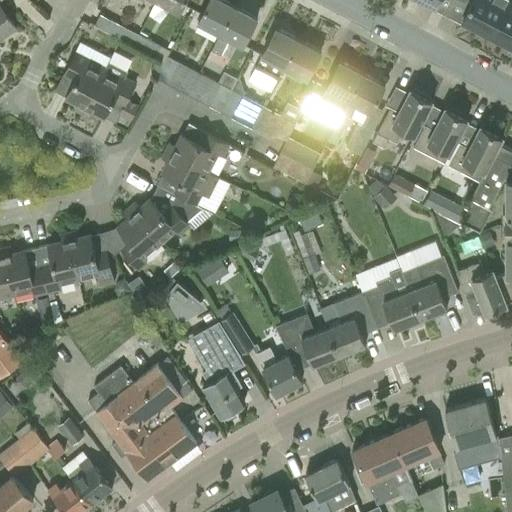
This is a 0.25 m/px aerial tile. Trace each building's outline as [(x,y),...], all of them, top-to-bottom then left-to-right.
[(159,0),(180,10),(185,0),(159,0)] [(221,32),(235,5),(225,0),(208,0),(199,21),(221,32)] [(460,0),(470,5),(462,20),(490,34),(507,0),(460,0)] [(511,0),(507,0),(490,34),(511,45),(511,0)] [(0,38),(16,27),(0,3),(0,38)] [(244,44),(257,17),(235,5),(221,32),(212,50),(220,54),(230,37),(244,44)] [(134,44),(139,34),(100,13),(95,24),(134,44)] [(277,78),(284,65),(285,65),(299,39),(276,27),(257,67),(277,78)] [(134,44),(156,54),(161,45),(139,34),(134,44)] [(307,77),(321,50),(299,39),(285,65),(307,77)] [(109,61),(128,67),(131,56),(113,50),(109,61)] [(76,51),(63,74),(75,80),(66,96),(79,103),(76,108),(82,112),(106,66),(88,57),(76,51)] [(156,77),(167,83),(178,61),(167,55),(165,59),(156,77)] [(165,59),(158,56),(150,71),(151,74),(156,77),(165,59)] [(342,111),(363,72),(340,60),(320,99),(342,111)] [(106,66),(82,112),(89,115),(92,109),(104,116),(113,99),(123,105),(118,113),(131,120),(139,106),(126,99),(135,82),(123,76),(126,70),(108,61),(106,66)] [(178,61),(167,83),(178,88),(189,66),(178,61)] [(178,88),(189,94),(200,72),(189,66),(178,88)] [(223,71),(218,81),(221,83),(232,88),(237,78),(223,71)] [(211,77),(200,72),(189,94),(199,99),(211,77)] [(371,111),(385,84),(363,72),(342,111),(328,138),(336,143),(350,115),(351,116),(357,104),(371,111)] [(220,82),(211,77),(199,99),(209,104),(220,82)] [(237,77),(237,78),(232,88),(242,94),(244,91),(240,78),(237,77)] [(232,88),(220,82),(209,104),(220,110),(232,88)] [(242,94),(232,88),(220,110),(231,116),(242,94)] [(416,131),(433,99),(410,88),(399,110),(390,106),(372,140),(383,146),(388,137),(396,141),(401,130),(414,136),(416,131)] [(263,105),(242,94),(231,116),(252,127),(263,105)] [(303,109),(291,103),(286,105),(281,114),(285,116),(296,122),(303,109)] [(274,111),(263,105),(252,127),(263,132),(274,111)] [(444,162),(468,118),(445,106),(434,128),(425,124),(413,146),(444,162)] [(274,138),(285,116),(281,114),(274,111),(263,132),(274,138)] [(296,122),(285,116),(274,138),(275,138),(277,135),(287,140),(289,135),(296,122)] [(346,146),(359,153),(372,130),(358,123),(346,146)] [(448,164),(479,180),(499,143),(503,136),(480,124),(469,147),(459,142),(448,164)] [(171,143),(167,150),(217,176),(226,157),(222,155),(228,143),(205,131),(200,142),(183,133),(176,146),(171,143)] [(489,207),(505,176),(511,176),(511,149),(499,143),(479,180),(471,196),(469,196),(464,206),(467,207),(460,220),(480,230),(491,208),(489,207)] [(364,172),(366,167),(367,168),(376,151),(366,146),(357,163),(359,164),(357,168),(364,172)] [(174,190),(196,203),(197,203),(202,193),(210,197),(219,177),(217,176),(167,150),(164,156),(170,159),(163,172),(179,180),(174,190)] [(305,181),(313,167),(281,151),(274,165),(305,181)] [(311,169),(305,181),(316,187),(322,175),(311,169)] [(409,195),(415,183),(395,173),(389,185),(409,195)] [(189,224),(186,222),(196,203),(174,190),(157,182),(157,183),(158,184),(151,198),(140,207),(136,202),(130,208),(158,241),(174,227),(179,233),(189,224)] [(385,185),(373,196),(384,207),(396,196),(385,185)] [(463,207),(457,204),(453,202),(447,215),(460,221),(460,220),(466,208),(463,207)] [(130,240),(121,248),(138,267),(147,259),(143,254),(158,241),(130,208),(125,212),(129,217),(118,226),(130,240)] [(433,211),(443,238),(460,223),(434,210),(433,211)] [(323,222),(318,211),(299,219),(304,230),(323,222)] [(244,226),(250,229),(260,234),(265,223),(267,220),(250,212),(244,226)] [(243,229),(229,229),(229,240),(243,240),(247,240),(246,229),(243,229)] [(321,251),(312,230),(301,235),(299,229),(293,231),(309,273),(321,268),(315,253),(321,251)] [(480,234),(485,247),(495,243),(490,230),(480,234)] [(113,282),(112,275),(106,251),(95,253),(90,234),(77,237),(75,231),(68,233),(78,276),(98,272),(100,278),(101,284),(113,282)] [(78,276),(68,233),(61,235),(62,241),(37,247),(47,290),(60,287),(59,281),(78,276)] [(250,259),(256,249),(247,244),(239,246),(241,254),(250,259)] [(10,247),(3,248),(13,292),(33,287),(35,293),(47,290),(37,247),(12,253),(10,247)] [(0,294),(13,292),(3,248),(0,249),(0,294)] [(402,271),(421,318),(447,307),(443,297),(458,291),(444,254),(402,271)] [(180,268),(174,260),(163,269),(170,277),(180,268)] [(507,303),(507,302),(493,268),(482,272),(478,261),(456,270),(465,292),(476,288),(485,312),(507,303)] [(207,286),(214,280),(204,266),(197,271),(207,286)] [(377,284),(361,290),(376,327),(391,320),(394,328),(421,318),(402,271),(401,266),(389,271),(390,274),(376,280),(377,284)] [(114,288),(117,295),(130,290),(124,278),(117,281),(114,288)] [(178,280),(165,295),(189,315),(202,300),(178,280)] [(340,320),(327,325),(339,354),(366,344),(361,332),(376,327),(361,290),(333,302),(340,320)] [(259,294),(254,294),(251,299),(253,303),(259,304),(262,298),(259,294)] [(37,299),(38,305),(44,307),(50,306),(48,297),(37,299)] [(215,311),(220,319),(232,311),(227,303),(215,311)] [(220,319),(241,353),(254,345),(233,311),(232,311),(220,319)] [(276,325),(290,353),(297,368),(312,362),(313,365),(339,354),(327,325),(315,331),(307,312),(276,325)] [(246,361),(241,353),(220,319),(190,335),(208,368),(204,371),(210,381),(204,385),(221,414),(222,414),(222,415),(227,416),(235,412),(235,407),(235,406),(245,401),(237,387),(241,384),(232,369),(246,361)] [(0,331),(0,376),(0,377),(22,360),(0,331)] [(263,367),(276,393),(302,379),(297,368),(290,353),(277,360),(270,345),(257,352),(264,366),(263,367)] [(108,374),(172,460),(197,441),(170,405),(183,396),(158,363),(133,381),(120,364),(108,374)] [(37,375),(30,366),(18,375),(25,385),(37,375)] [(172,460),(108,374),(94,384),(99,391),(89,399),(96,409),(96,410),(117,439),(111,443),(121,456),(127,451),(147,478),(172,460)] [(13,407),(1,391),(0,391),(0,412),(3,416),(13,407)] [(497,433),(486,397),(445,409),(457,449),(454,450),(459,467),(487,459),(481,438),(497,433)] [(425,417),(392,432),(406,465),(428,455),(434,469),(445,464),(439,450),(441,449),(427,416),(425,417)] [(83,435),(68,417),(59,424),(73,443),(83,435)] [(0,446),(0,455),(10,472),(49,450),(35,426),(0,446)] [(402,491),(400,486),(412,480),(413,479),(406,465),(392,432),(391,432),(389,432),(390,433),(354,448),(352,448),(366,480),(367,479),(377,503),(402,491)] [(511,435),(499,439),(506,511),(507,511),(511,511),(511,435)] [(57,438),(49,444),(57,455),(65,449),(57,438)] [(73,478),(92,503),(113,487),(83,450),(63,466),(73,478)] [(305,509),(305,511),(332,511),(355,499),(351,484),(338,458),(305,474),(319,504),(305,509)] [(0,511),(17,511),(34,498),(13,473),(0,484),(0,511)] [(48,490),(66,511),(80,511),(92,503),(73,478),(61,488),(57,482),(48,490)] [(443,482),(418,494),(427,511),(446,511),(443,482)] [(305,511),(305,509),(304,509),(306,508),(305,508),(297,511),(290,511),(278,488),(251,501),(257,511),(305,511)] [(359,511),(382,511),(379,503),(359,511)]
